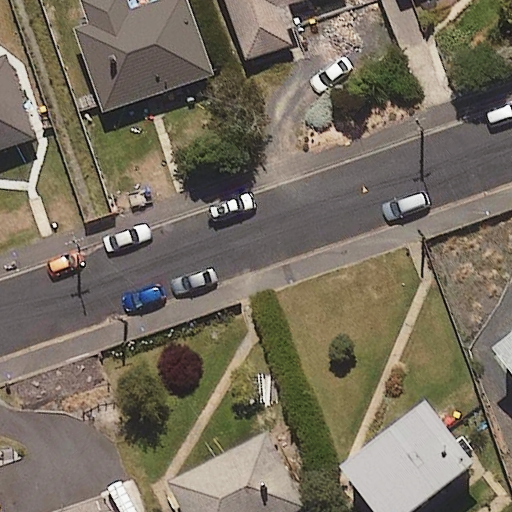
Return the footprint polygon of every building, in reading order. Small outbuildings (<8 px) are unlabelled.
[(179,0),(131,17),(125,0),(106,0),(66,14),(102,118),(213,80),(185,0),(179,0)] [(319,0),(224,0),(248,64),(297,46),(285,12),(319,0)] [(0,155),(35,143),(6,61),(0,62),(0,155)] [(511,353),(496,366),(511,386),(511,353)] [(425,511),(472,475),(426,417),(341,484),(363,511),(425,511)] [(302,511),(267,442),(169,492),(178,511),(302,511)]
